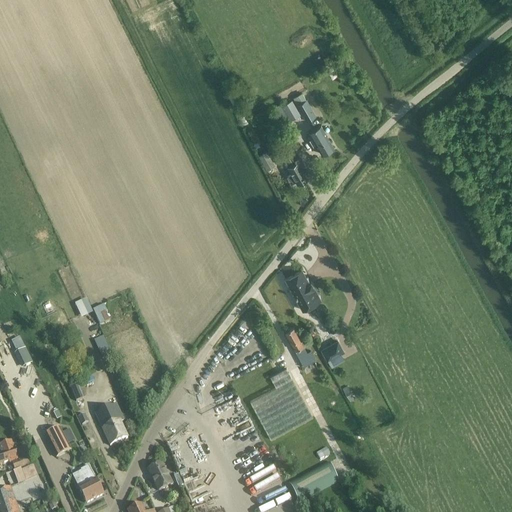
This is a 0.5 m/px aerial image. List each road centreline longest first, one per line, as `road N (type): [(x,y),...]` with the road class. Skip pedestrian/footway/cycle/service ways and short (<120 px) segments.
road 1 (unclassified): [(212,340),(373,139),(511,22)]
road 2 (residential): [(114,511),(212,340)]
